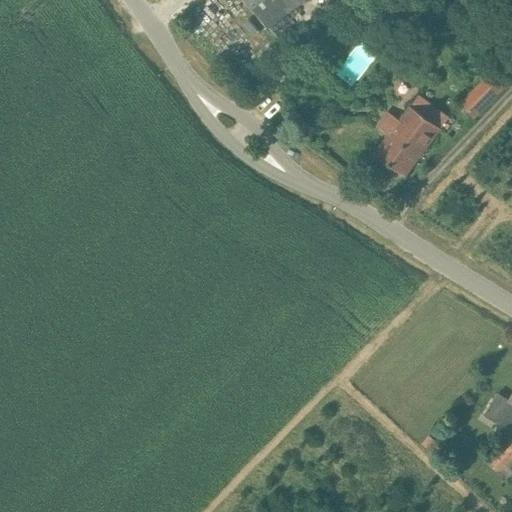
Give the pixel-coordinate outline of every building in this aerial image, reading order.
[(246,0),(269,29),(306,0),(246,0)] [(490,75),(462,104),(476,117),(504,89),(490,75)] [(389,134),(375,154),(405,176),(441,128),(410,106),(400,120),(389,134)] [(511,397),(510,401),(510,402),(510,403),(497,394),(482,417),(508,433),(511,426),(511,397)] [(504,482),(511,473),(511,438),(508,435),(487,458),(499,470),(496,474),(504,482)] [(430,450),(436,442),(430,436),(422,444),(430,450)]
